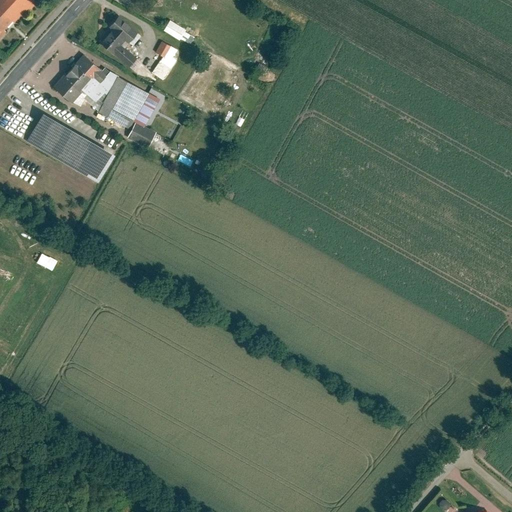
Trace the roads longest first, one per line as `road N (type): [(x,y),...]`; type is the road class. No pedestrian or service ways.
road 1 (unclassified): [(0,413),(171,511),(410,511),(511,396)]
road 2 (tertiary): [(0,91),(83,0)]
